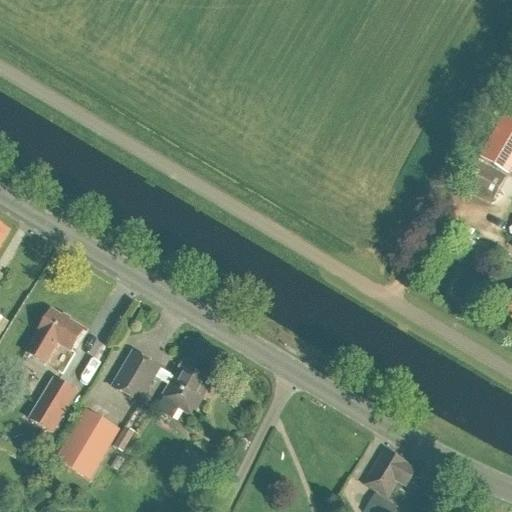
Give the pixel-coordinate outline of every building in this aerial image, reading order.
[(511,159),(487,145),(479,159),(507,176),(511,168),(511,159)] [(463,187),(460,193),(488,208),(492,201),(503,180),(474,165),(463,187)] [(459,212),(467,199),(451,190),(444,203),(459,212)] [(0,245),(8,233),(0,227),(0,245)] [(50,313),(37,335),(38,335),(25,356),(45,367),(57,347),(70,354),(83,333),(50,313)] [(511,329),(488,313),(481,323),(511,343),(511,329)] [(159,370),(153,380),(168,389),(160,402),(162,403),(155,414),(171,424),(179,413),(190,420),(214,379),(211,377),(222,358),(198,344),(187,363),(184,361),(173,379),(159,370)] [(153,380),(159,370),(133,354),(112,389),(138,405),(153,380)] [(27,423),(51,438),(77,396),(52,381),(27,423)] [(85,412),(56,459),(54,462),(89,483),(119,433),(85,412)] [(125,429),(113,449),(123,455),(135,435),(125,429)] [(25,437),(14,441),(20,457),(31,452),(25,437)] [(404,466),(383,453),(362,488),(386,502),(396,485),(405,490),(415,473),(404,467),(404,466)] [(375,496),(365,511),(395,511),(397,509),(375,496)]
